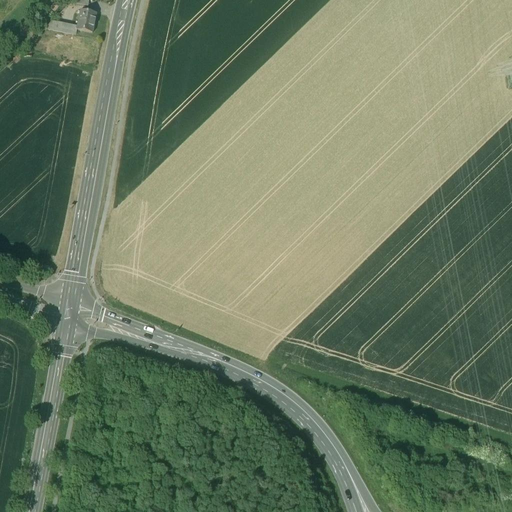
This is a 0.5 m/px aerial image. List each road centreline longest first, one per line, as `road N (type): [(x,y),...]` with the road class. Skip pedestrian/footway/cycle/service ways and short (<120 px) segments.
road 1 (primary): [(356,492),(313,425),(273,390),(225,365),(68,313)]
road 2 (primary): [(68,313),(126,0)]
road 3 (secondary): [(31,511),(68,313)]
